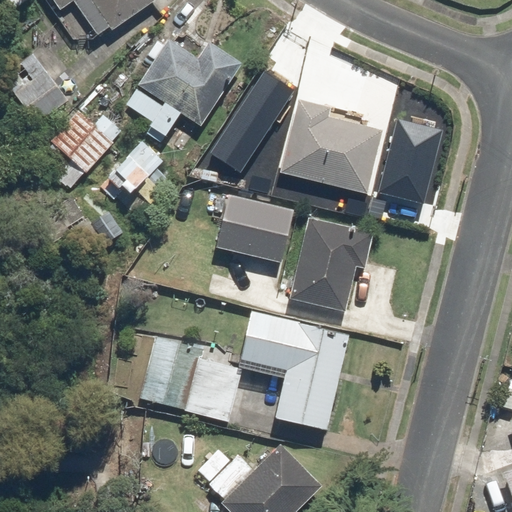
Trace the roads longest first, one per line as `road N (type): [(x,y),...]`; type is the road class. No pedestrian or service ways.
road 1 (residential): [(511,118),(410,511)]
road 2 (residential): [(337,0),(511,80)]
